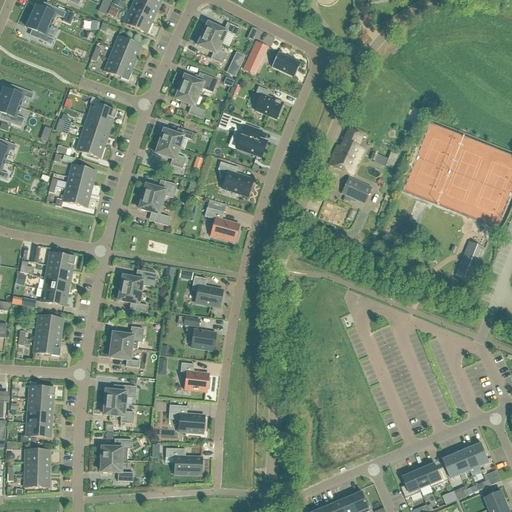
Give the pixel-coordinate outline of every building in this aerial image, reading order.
[(67,0),(66,3),(78,8),(81,0),(67,0)] [(158,0),(135,0),(134,2),(157,13),(162,1),(158,0)] [(134,2),(129,13),(152,24),(157,13),(134,2)] [(55,16),(63,20),(62,22),(70,25),(75,15),(67,12),(66,14),(55,9),(52,14),(41,9),(36,7),(35,10),(34,10),(31,17),(32,17),(31,18),(50,26),(55,16)] [(115,18),(118,11),(111,8),(107,15),(115,18)] [(129,13),(124,24),(146,35),(152,24),(129,13)] [(28,26),(27,28),(32,31),(43,36),(40,42),(52,47),(56,38),(47,34),(50,26),(31,18),(31,19),(30,18),(27,25),(28,26)] [(204,29),(201,35),(221,44),(226,33),(237,39),(241,30),(227,24),(223,32),(208,25),(206,30),(204,29)] [(252,28),(249,33),(256,36),(258,31),(252,28)] [(221,44),(201,35),(198,42),(200,42),(197,47),(213,54),(210,60),(222,65),(227,55),(218,51),(221,44)] [(118,38),(113,50),(136,59),(141,48),(118,38)] [(255,42),(246,64),(259,70),(268,48),(255,42)] [(113,50),(109,61),(132,71),(136,59),(113,50)] [(236,53),(230,65),(239,70),(245,58),(236,53)] [(271,68),(294,79),(301,64),(278,54),(271,68)] [(132,71),(109,61),(104,73),(120,79),(120,80),(128,83),(131,76),(130,75),(132,71)] [(185,75),(180,88),(199,95),(201,90),(212,94),(217,81),(203,76),(201,82),(185,75)] [(223,85),(229,88),(231,88),(234,82),(226,79),(223,85)] [(234,86),(231,93),(236,95),(237,95),(240,88),(234,86)] [(199,95),(180,88),(175,101),(191,107),(188,115),(202,120),(205,112),(194,107),(199,95)] [(261,96),(255,111),(276,120),(278,116),(279,117),(282,109),(281,109),(282,105),(266,98),(269,92),(258,88),(255,94),(261,96)] [(0,92),(0,101),(20,109),(24,101),(30,103),(33,94),(21,89),(19,95),(2,89),(1,93),(0,92)] [(88,117),(111,125),(113,120),(114,120),(117,112),(109,110),(109,111),(98,107),(100,101),(92,98),(90,104),(92,105),(88,117)] [(0,114),(10,119),(8,124),(20,129),(24,119),(17,117),(20,109),(0,101),(0,114)] [(88,117),(84,129),(108,136),(111,125),(88,117)] [(60,133),(64,122),(59,120),(55,131),(60,133)] [(236,150),(261,159),(267,142),(255,138),(258,131),(244,126),(236,150)] [(84,129),(80,140),(104,148),(108,136),(84,129)] [(363,150),(357,147),(362,137),(348,130),(340,148),(337,147),(328,166),(352,176),(363,150)] [(164,131),(160,143),(179,150),(182,138),(192,141),(194,135),(182,131),(180,137),(164,131)] [(80,140),(76,152),(100,160),(104,148),(80,140)] [(179,150),(160,143),(156,155),(172,160),(170,166),(182,170),(186,160),(176,156),(179,150)] [(0,146),(0,159),(6,162),(9,152),(14,153),(16,147),(7,144),(5,149),(0,146)] [(65,156),(67,150),(58,147),(56,153),(65,156)] [(388,160),(384,166),(386,167),(392,169),(398,156),(390,153),(388,160)] [(196,158),(194,166),(201,169),(203,160),(196,158)] [(0,159),(0,179),(6,182),(9,176),(1,173),(6,162),(0,159)] [(220,163),(218,169),(227,172),(221,190),(247,199),(253,181),(236,175),(238,169),(220,163)] [(72,167),(69,179),(93,185),(96,173),(72,167)] [(66,190),(66,191),(90,197),(93,185),(69,179),(67,184),(66,190)] [(348,179),(341,195),(364,205),(371,189),(348,179)] [(56,187),(66,190),(67,184),(57,181),(56,187)] [(143,191),(141,198),(162,204),(164,197),(173,200),(177,186),(164,183),(162,191),(146,186),(144,192),(143,191)] [(90,197),(66,191),(62,203),(86,209),(90,197)] [(162,204),(141,198),(139,205),(141,205),(139,210),(155,215),(153,223),(168,227),(170,219),(158,215),(162,204)] [(207,209),(204,218),(215,221),(210,237),(234,243),(235,241),(236,241),(239,230),(238,229),(239,227),(221,222),(223,214),(207,209)] [(468,244),(455,277),(463,280),(460,287),(467,290),(468,291),(484,250),(468,244)] [(50,254),(47,267),(72,271),(73,266),(74,267),(75,259),(67,257),(67,258),(50,254)] [(47,267),(45,279),(69,283),(72,271),(47,267)] [(120,283),(119,289),(140,294),(142,287),(153,289),(156,275),(141,272),(140,281),(123,278),(122,283),(120,283)] [(24,287),(26,277),(18,275),(15,285),(24,287)] [(219,309),(220,307),(221,307),(223,295),(222,295),(222,292),(205,289),(206,280),(194,278),(191,291),(197,293),(195,304),(219,309)] [(45,279),(43,291),(67,295),(69,283),(45,279)] [(114,301),(116,289),(109,288),(107,300),(114,301)] [(140,294),(119,289),(118,296),(119,296),(118,302),(135,305),(134,311),(146,314),(148,307),(138,305),(140,294)] [(43,291),(40,303),(65,308),(67,295),(43,291)] [(24,299),(22,307),(34,309),(36,302),(24,299)] [(38,317),(37,329),(61,333),(63,320),(38,317)] [(198,328),(199,321),(184,318),(183,326),(198,328)] [(113,334),(111,347),(131,349),(132,342),(142,344),(144,330),(131,328),(130,337),(113,334)] [(37,329),(35,342),(59,345),(61,333),(37,329)] [(194,331),(191,349),(213,352),(216,335),(194,331)] [(59,345),(35,342),(33,354),(51,356),(51,357),(59,358),(60,350),(59,350),(59,345)] [(131,349),(111,347),(109,359),(126,361),(125,367),(138,369),(139,363),(129,361),(131,349)] [(186,374),(184,390),(207,393),(207,390),(208,391),(210,379),(208,378),(208,376),(193,374),(194,366),(181,364),(180,373),(186,374)] [(106,391),(105,404),(125,406),(125,399),(135,399),(136,388),(123,387),(123,393),(106,391)] [(29,388),(28,401),(53,402),(53,397),(55,397),(55,389),(47,389),(29,388)] [(28,401),(27,413),(52,415),(53,402),(28,401)] [(125,406),(105,404),(104,416),(121,418),(120,424),(133,425),(134,414),(124,413),(125,406)] [(204,420),(204,418),(186,416),(187,408),(169,406),(168,420),(179,421),(178,433),(203,434),(203,432),(205,432),(205,420),(204,420)] [(27,413),(27,425),(51,427),(52,415),(27,413)] [(27,425),(26,437),(20,437),(20,444),(36,445),(36,438),(50,439),(51,427),(27,425)] [(102,448),(101,461),(121,462),(127,462),(127,450),(131,450),(132,441),(119,440),(119,449),(102,448)] [(482,445),(472,449),(480,468),(490,464),(482,445)] [(472,449),(463,453),(470,472),(473,478),(483,474),(480,468),(472,449)] [(185,450),(166,450),(165,459),(174,459),(174,476),(201,477),(201,474),(203,474),(203,462),(202,462),(202,459),(185,459),(185,450)] [(25,451),(25,464),(50,464),(50,452),(25,451)] [(463,453),(453,457),(461,476),(470,472),(463,453)] [(461,476),(453,457),(443,462),(451,480),(461,476)] [(121,462),(101,461),(101,473),(118,474),(117,483),(133,483),(133,474),(121,474),(121,462)] [(25,464),(24,476),(49,477),(50,464),(25,464)] [(424,470),(423,470),(431,489),(432,489),(449,481),(445,470),(444,469),(438,471),(435,465),(424,470)] [(414,474),(421,493),(422,493),(431,489),(423,470),(414,474)] [(406,486),(401,489),(406,500),(421,493),(414,474),(403,478),(406,486)] [(49,477),(24,476),(24,489),(49,489),(49,477)] [(490,481),(486,483),(488,488),(492,487),(492,486),(501,483),(501,482),(499,477),(490,481)] [(370,511),(363,493),(352,498),(357,511),(370,511)] [(502,493),(485,500),(489,510),(506,503),(502,493)] [(357,511),(352,498),(341,502),(345,511),(357,511)] [(331,507),(333,511),(345,511),(341,502),(331,507)] [(509,511),(506,503),(489,510),(490,511),(509,511)]
